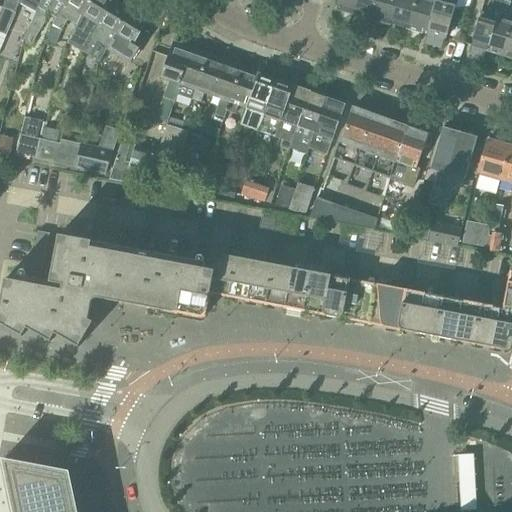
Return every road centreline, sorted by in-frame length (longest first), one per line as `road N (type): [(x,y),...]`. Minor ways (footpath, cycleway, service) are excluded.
road 1 (residential): [(511,431),(435,406),(289,380),(217,385),(180,401)]
road 2 (residential): [(511,106),(300,45)]
road 3 (unclassified): [(180,401),(130,401),(0,379)]
road 4 (unclassified): [(0,405),(115,428),(145,470)]
